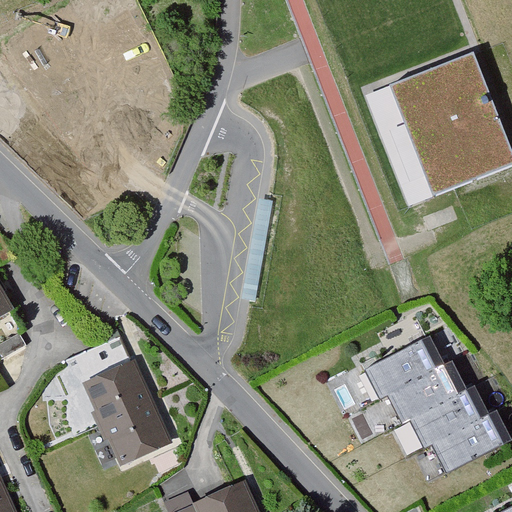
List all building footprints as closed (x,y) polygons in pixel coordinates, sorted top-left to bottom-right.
[(511,149),(476,55),(395,86),(441,206),(511,178),(511,149)] [(0,318),(11,312),(0,293),(0,318)] [(423,336),(360,369),(376,399),(383,395),(395,424),(405,419),(419,448),(427,443),(441,469),(507,440),(488,407),(481,412),(467,381),(459,385),(448,357),(437,361),(423,336)] [(132,366),(87,386),(121,461),(166,440),(132,366)] [(14,511),(0,481),(0,511),(14,511)] [(250,511),(239,490),(193,511),(250,511)] [(511,511),(511,502),(494,511),(511,511)]
